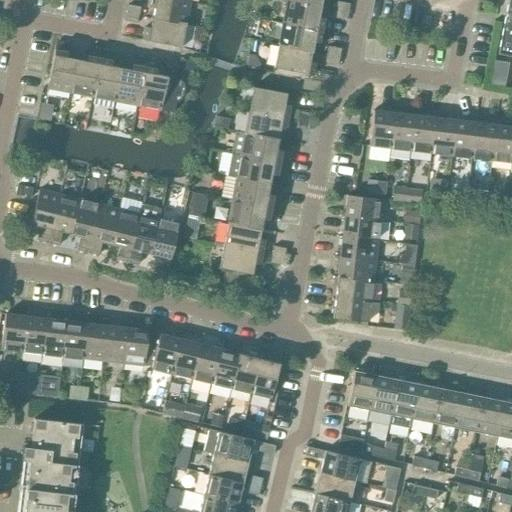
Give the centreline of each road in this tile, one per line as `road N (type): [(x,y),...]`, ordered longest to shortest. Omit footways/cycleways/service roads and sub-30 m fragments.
road 1 (residential): [(289,328),(70,273),(0,265)]
road 2 (residential): [(349,70),(335,91),(289,328)]
road 3 (residential): [(271,511),(286,445),(304,434),(319,365),(289,328)]
road 4 (residential): [(349,70),(450,80),(466,2),(452,0)]
road 5 (residential): [(0,146),(18,17)]
road 6 (residential): [(18,17),(112,34),(119,0)]
